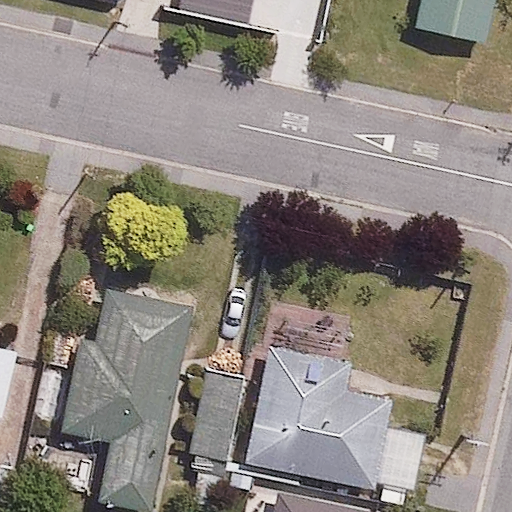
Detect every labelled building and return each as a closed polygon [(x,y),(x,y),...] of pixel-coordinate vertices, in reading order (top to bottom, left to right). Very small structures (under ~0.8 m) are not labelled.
[(480,42),(488,0),(415,0),(409,27),(480,42)] [(191,303),(102,285),(93,334),(79,331),(61,426),(103,435),(91,495),(150,506),(191,303)] [(340,376),(344,355),(263,339),(240,455),(372,481),(391,386),(340,376)] [(0,388),(9,342),(0,340),(0,388)] [(225,455),(242,368),(186,357),(169,444),(225,455)]
